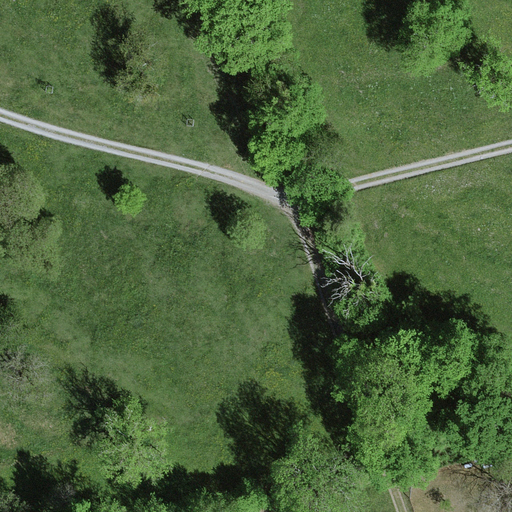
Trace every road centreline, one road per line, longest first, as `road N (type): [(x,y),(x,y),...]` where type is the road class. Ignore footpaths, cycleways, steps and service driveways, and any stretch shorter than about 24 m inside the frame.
road 1 (track): [(0,114),(288,198),(511,146)]
road 2 (track): [(288,198),(405,511)]
